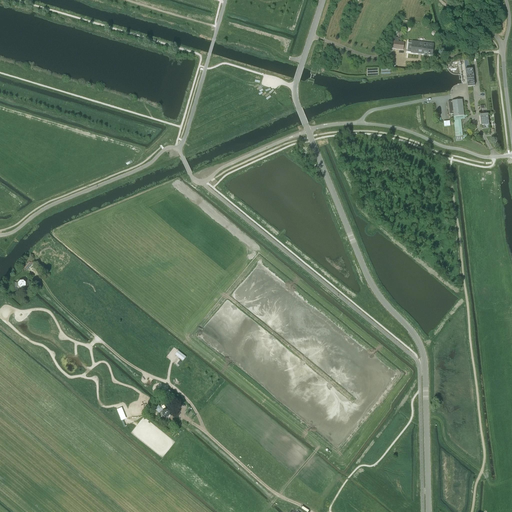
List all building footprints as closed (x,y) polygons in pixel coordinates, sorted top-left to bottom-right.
[(392,49),(402,50),(403,43),(392,41),(392,49)] [(409,45),(408,54),(424,56),(424,55),(428,55),(429,55),(433,55),(433,49),(425,48),(425,46),(409,45)] [(464,60),(467,87),(475,86),(472,69),(469,69),(468,60),(464,60)] [(452,101),(448,102),(450,114),(454,114),(456,136),(460,136),(459,125),(460,124),(460,119),(464,119),(464,116),(462,100),(452,101)] [(480,126),(482,126),(483,129),(487,129),(487,125),(489,125),(487,114),(479,115),(480,126)] [(25,270),(31,262),(28,259),(21,266),(25,270)] [(27,283),(26,282),(27,281),(25,279),(24,280),(23,280),(19,280),(17,283),(14,283),(14,289),(18,293),(25,292),(24,290),(27,286),(26,285),(27,283)] [(166,400),(169,397),(175,401),(178,397),(171,391),(170,393),(168,390),(162,397),(166,400)] [(162,409),(158,406),(155,410),(159,414),(160,413),(161,417),(164,420),(168,420),(172,415),(171,414),(171,412),(168,409),(163,410),(162,409)]
